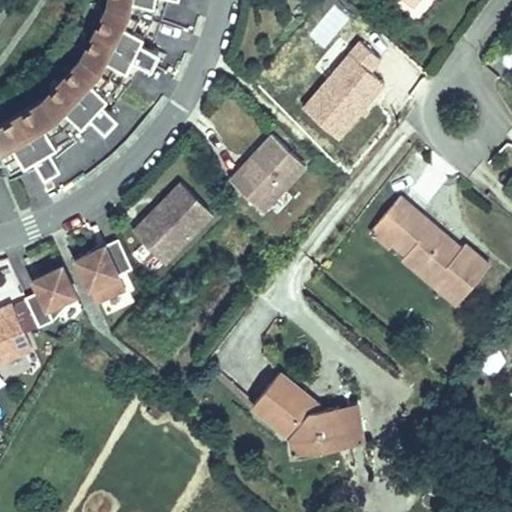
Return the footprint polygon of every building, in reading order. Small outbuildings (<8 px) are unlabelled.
[(47,144),(94,101),(78,88),(89,76),(104,89),(136,39),(118,31),(124,17),(142,26),(149,0),(90,0),(88,10),(76,37),(38,81),(0,103),(0,147),(2,153),(6,162),(34,151),(24,133),(37,126),(47,144)] [(142,26),(124,17),(118,31),(136,39),(143,42),(149,29),(142,26)] [(326,137),(369,80),(354,69),(364,56),(342,39),(289,108),(326,137)] [(104,89),(89,76),(78,88),(94,101),(99,106),(109,94),(104,89)] [(47,144),(37,126),(24,133),(34,151),(37,157),(51,149),(47,144)] [(305,166),(272,136),(231,181),(264,212),(305,166)] [(166,263),(214,214),(182,183),(162,204),(165,207),(160,213),(156,210),(134,233),(166,263)] [(398,195),(369,231),(392,251),(398,244),(412,256),(408,262),(434,284),(441,274),(468,295),(495,262),(470,240),(460,251),(434,230),(437,226),(398,195)] [(160,213),(165,207),(162,204),(156,210),(160,213)] [(132,268),(119,241),(79,259),(98,302),(127,288),(120,274),(132,268)] [(56,321),(78,295),(63,266),(63,265),(34,279),(39,291),(24,299),(35,328),(56,321)] [(12,300),(0,306),(0,357),(33,343),(12,300)] [(493,373),(508,356),(496,346),(482,362),(493,373)] [(0,365),(3,373),(28,362),(23,351),(0,361),(0,365)] [(350,446),(342,403),(331,405),(279,374),(256,410),(296,435),(301,459),(350,446)] [(362,400),(342,403),(350,446),(371,441),(362,400)]
